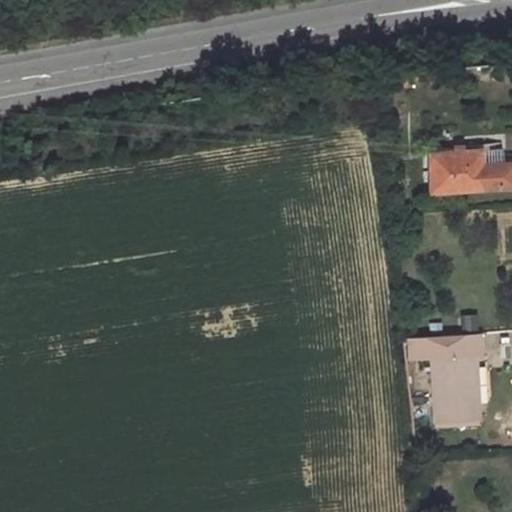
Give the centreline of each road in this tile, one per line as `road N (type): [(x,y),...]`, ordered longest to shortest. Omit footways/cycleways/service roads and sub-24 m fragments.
road 1 (secondary): [(0,82),(388,13)]
road 2 (secondary): [(388,13),(511,6)]
